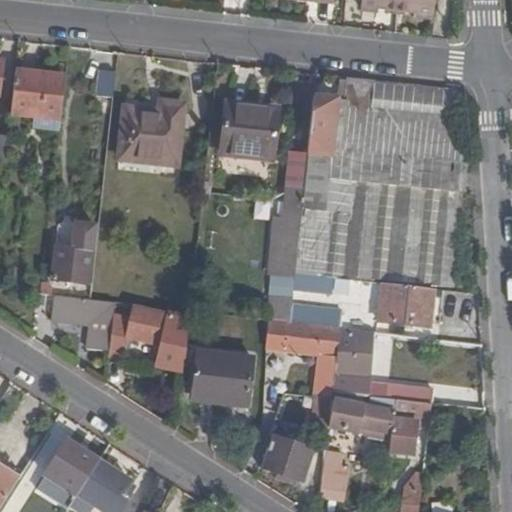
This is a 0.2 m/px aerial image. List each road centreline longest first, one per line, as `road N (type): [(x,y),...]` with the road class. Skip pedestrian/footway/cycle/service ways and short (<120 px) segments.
road 1 (residential): [(0,13),(492,70)]
road 2 (residential): [(511,434),(492,70)]
road 3 (residential): [(0,343),(263,511)]
